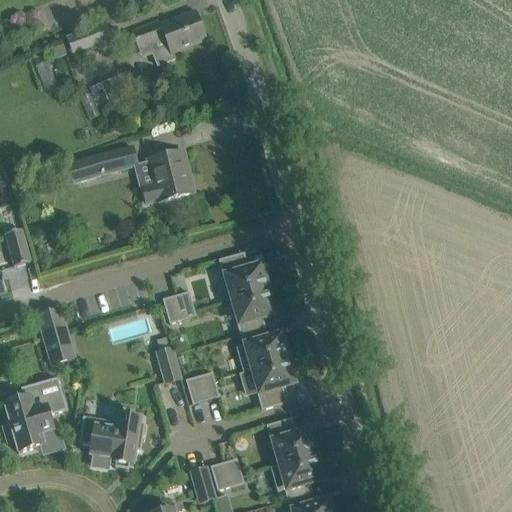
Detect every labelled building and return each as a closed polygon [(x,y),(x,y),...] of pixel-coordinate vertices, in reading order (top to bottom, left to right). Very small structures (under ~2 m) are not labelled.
[(195,15),(176,22),(161,28),(159,23),(133,34),(143,59),(152,56),(157,68),(174,61),(172,55),(206,42),(195,15)] [(73,56),(110,42),(104,26),(67,40),(73,56)] [(76,93),(87,122),(98,118),(93,105),(129,91),(124,75),(76,93)] [(156,97),(149,79),(136,84),(142,102),(156,97)] [(96,159),(68,167),(73,185),(101,177),(137,168),(136,164),(133,150),(96,159)] [(154,186),(142,189),(146,207),(164,202),(174,200),(193,195),(189,178),(185,179),(179,154),(159,159),(148,162),(154,186)] [(30,264),(20,232),(6,236),(15,268),(30,264)] [(265,285),(268,284),(263,267),(248,271),(244,255),(218,262),(223,279),(220,280),(227,304),(267,292),(265,285)] [(236,324),(240,337),(265,330),(262,320),(277,315),(272,298),(269,299),(267,292),(227,304),(233,303),(239,324),(236,324)] [(189,294),(176,298),(182,322),(196,318),(189,294)] [(182,322),(176,298),(163,302),(169,326),(182,322)] [(236,350),(243,374),(287,361),(285,354),(288,353),(283,336),(268,341),(265,330),(240,337),(243,348),(236,350)] [(67,333),(43,340),(51,367),(75,360),(67,333)] [(181,381),(172,350),(156,355),(165,386),(181,381)] [(289,368),(287,361),(243,374),(243,375),(253,372),(258,393),(256,394),(261,412),(287,405),(282,389),(297,384),(292,368),(289,368)] [(212,375),(199,379),(206,403),(219,399),(212,375)] [(193,407),(206,403),(199,379),(186,382),(193,407)] [(48,417),(66,412),(57,380),(21,391),(24,402),(5,408),(18,455),(44,447),(41,437),(52,433),(48,417)] [(140,453),(145,425),(140,424),(140,422),(119,418),(118,425),(83,419),(79,446),(92,448),(91,458),(112,462),(112,464),(115,465),(115,469),(128,472),(129,467),(133,467),(135,452),(140,453)] [(291,420),(266,428),(271,446),(274,446),(280,466),(270,469),(270,470),(315,457),(312,450),(315,449),(311,432),(296,437),(291,420)] [(277,494),(284,492),(287,503),(313,495),(310,485),(324,481),(320,464),(317,465),(315,457),(270,470),(277,494)] [(237,461),(224,465),(230,489),(244,485),(237,461)] [(224,465),(210,469),(217,493),(230,489),(224,465)] [(215,501),(206,470),(191,475),(200,505),(215,501)] [(287,503),(289,511),(333,511),(330,502),(316,506),(313,495),(287,503)]
